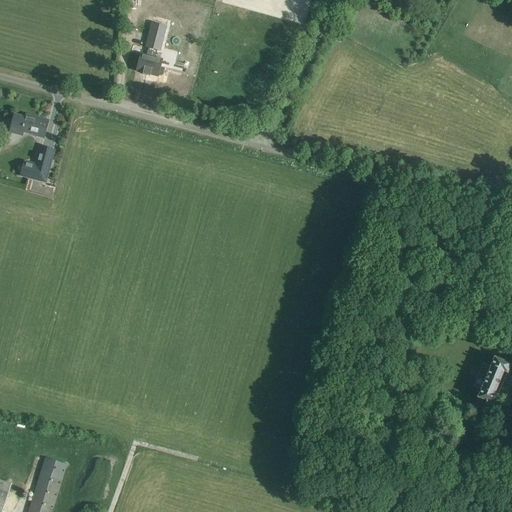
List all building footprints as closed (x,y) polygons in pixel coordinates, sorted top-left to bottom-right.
[(156,24),(152,23),(146,47),(149,48),(147,57),(140,55),(136,70),(143,72),(143,74),(149,76),(150,74),(158,76),(162,61),(154,59),(157,50),(159,51),(166,26),(161,25),(156,24)] [(25,119),(14,116),(10,132),(22,135),(23,131),(36,134),(36,135),(43,137),(48,121),(40,119),(40,121),(26,117),(25,119)] [(25,163),(21,175),(45,182),(53,153),(40,150),(36,166),(25,163)] [(484,292),(476,310),(480,312),(478,315),(487,318),(496,297),(485,292),(484,292)] [(510,365),(508,364),(493,358),(490,366),(482,363),(473,387),(480,390),(477,398),(485,402),(484,404),(489,406),(490,403),(494,405),(510,365)] [(478,420),(476,419),(467,415),(457,439),(470,445),(475,434),(472,433),(478,420)] [(489,447),(478,440),(465,459),(476,467),(482,457),(489,447)] [(45,458),(28,511),(51,511),(66,465),(45,458)] [(0,511),(1,511),(10,482),(0,478),(0,511)]
